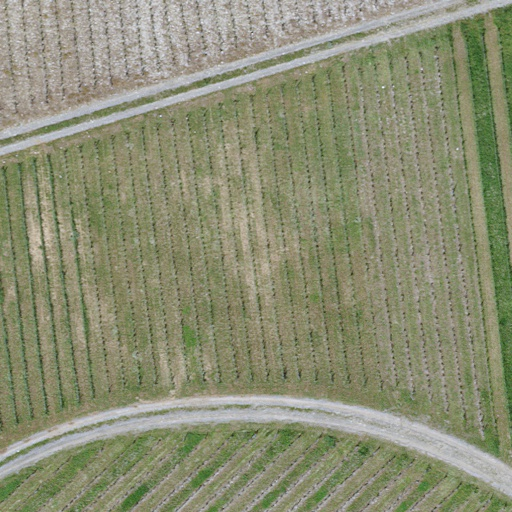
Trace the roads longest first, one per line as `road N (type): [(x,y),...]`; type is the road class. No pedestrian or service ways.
road 1 (track): [(0,474),(136,415),(270,396),(421,422),(511,461)]
road 2 (track): [(0,150),(509,0)]
